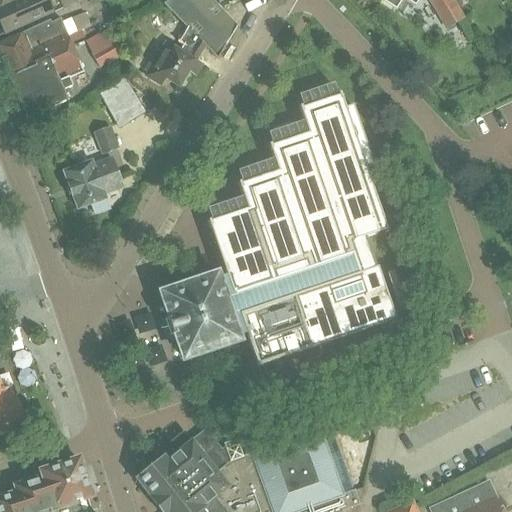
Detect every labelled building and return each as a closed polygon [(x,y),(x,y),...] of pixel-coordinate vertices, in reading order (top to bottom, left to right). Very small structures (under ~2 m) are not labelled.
[(0,0),(0,33),(1,36),(62,9),(58,0),(0,0)] [(165,78),(179,86),(180,84),(184,83),(191,72),(193,73),(199,63),(194,60),(204,45),(217,58),(236,26),(219,8),(227,2),(225,0),(170,0),(165,3),(187,27),(178,42),(170,37),(166,44),(165,44),(157,56),(155,55),(145,70),(149,73),(148,75),(161,83),(165,78)] [(384,0),(383,1),(395,9),(401,0),(404,2),(404,0),(405,0),(416,7),(420,0),(384,0)] [(428,0),(446,30),(465,20),(455,2),(453,0),(428,0)] [(69,78),(83,72),(68,37),(91,27),(84,13),(62,23),(61,19),(51,23),(51,21),(0,42),(0,56),(26,119),(68,101),(63,90),(73,86),(69,78)] [(86,41),(99,67),(124,53),(111,28),(86,41)] [(100,94),(119,127),(145,112),(125,78),(100,94)] [(248,214),(230,220),(229,221),(228,222),(227,223),(227,225),(227,227),(233,245),(219,250),(222,259),(225,270),(224,270),(226,276),(221,277),(220,274),(162,294),(184,359),(243,339),(241,336),(245,334),(256,366),(395,320),(377,268),(375,268),(365,238),(384,232),(385,234),(387,234),(366,169),(371,167),(372,168),(373,167),(353,107),(345,109),(340,94),(338,95),(338,97),(302,109),(301,107),(299,108),(308,135),(271,147),(271,145),(268,146),(277,173),(241,185),(240,183),(238,183),(248,214)] [(93,133),(102,156),(119,149),(110,127),(93,133)] [(90,204),(93,213),(108,207),(103,195),(123,188),(111,158),(93,165),(91,161),(63,172),(77,209),(90,204)] [(1,258),(3,274),(16,272),(14,256),(1,258)] [(0,434),(20,428),(16,419),(22,417),(14,397),(13,397),(8,384),(0,387),(0,434)] [(342,511),(360,505),(355,490),(354,490),(328,418),(326,412),(238,443),(237,442),(224,446),(226,451),(221,450),(204,431),(190,443),(182,435),(159,455),(163,460),(136,483),(161,511),(342,511)] [(85,511),(90,509),(86,498),(90,497),(78,460),(42,472),(42,474),(13,483),(16,492),(0,497),(0,511),(85,511)] [(502,511),(489,483),(431,510),(432,511),(502,511)] [(392,511),(415,511),(411,503),(392,511)]
